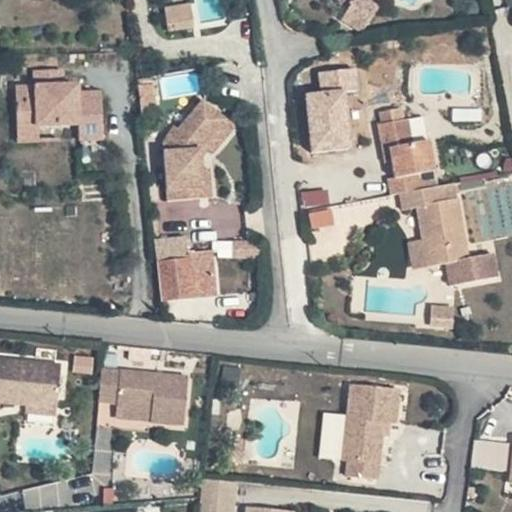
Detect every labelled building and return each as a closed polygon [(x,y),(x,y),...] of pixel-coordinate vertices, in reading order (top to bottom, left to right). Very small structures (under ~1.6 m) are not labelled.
[(374,0),(356,0),(344,18),(364,31),(382,5),(374,0)] [(195,25),(192,1),(170,4),(173,28),(195,25)] [(352,146),(345,90),(359,88),(357,69),(321,72),(323,92),(308,94),(314,150),(352,146)] [(7,106),(0,106),(0,145),(10,145),(51,144),(51,159),(74,158),(73,121),(65,122),(65,112),(49,113),(48,104),(34,105),(33,89),(6,89),(7,106)] [(224,118),(203,99),(176,128),(180,133),(175,140),(163,138),(169,199),(189,198),(187,184),(197,183),(197,168),(197,162),(197,148),(224,118)] [(405,116),(403,104),(383,107),(385,119),(377,120),(382,147),(390,146),(391,157),(394,174),(386,175),(388,193),(396,192),(399,210),(415,207),(420,238),(425,264),(449,260),(452,282),(501,274),(497,253),(467,258),(458,199),(447,201),(444,184),(419,188),(416,170),(433,167),(429,141),(423,142),(413,144),(408,116),(405,116)] [(423,142),(418,114),(408,116),(413,144),(423,142)] [(235,127),(224,118),(197,148),(197,162),(206,150),(211,154),(235,127)] [(173,126),(163,138),(175,140),(180,133),(176,128),(173,126)] [(10,145),(0,145),(0,160),(10,160),(10,145)] [(391,157),(390,146),(382,147),(383,158),(391,157)] [(204,169),(197,168),(197,183),(187,184),(189,198),(206,196),(204,169)] [(310,224),(334,221),(330,188),(307,190),(310,224)] [(261,253),(259,237),(217,241),(219,257),(261,253)] [(425,264),(420,238),(414,239),(419,265),(425,264)] [(159,247),(161,264),(192,262),(194,282),(220,280),(217,252),(192,251),(184,246),(159,247)] [(195,292),(194,282),(192,262),(161,264),(164,296),(195,295),(195,292)] [(220,290),(220,280),(194,282),(195,292),(220,290)] [(456,305),(434,303),(432,324),(454,326),(456,305)] [(96,355),(77,353),(76,369),(94,371),(96,355)] [(61,364),(0,357),(0,398),(3,399),(4,393),(58,398),(61,364)] [(242,365),(226,363),(224,383),(240,385),(242,365)] [(193,376),(106,368),(103,400),(123,402),(123,407),(157,410),(156,422),(188,425),(193,376)] [(403,388),(352,383),(345,462),(353,463),(352,475),(381,478),(385,436),(387,421),(391,422),(399,423),(403,388)] [(58,398),(4,393),(3,399),(57,405),(58,398)] [(476,438),(474,466),(510,469),(511,440),(476,438)] [(236,511),(240,481),(207,478),(204,511),(236,511)]
